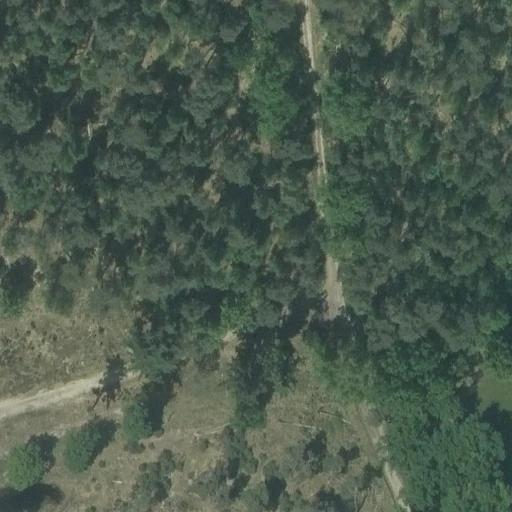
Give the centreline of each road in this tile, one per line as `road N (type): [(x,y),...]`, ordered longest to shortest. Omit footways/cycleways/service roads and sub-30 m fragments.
road 1 (track): [(0,404),(335,305)]
road 2 (track): [(335,305),(304,0)]
road 3 (track): [(407,511),(335,305)]
